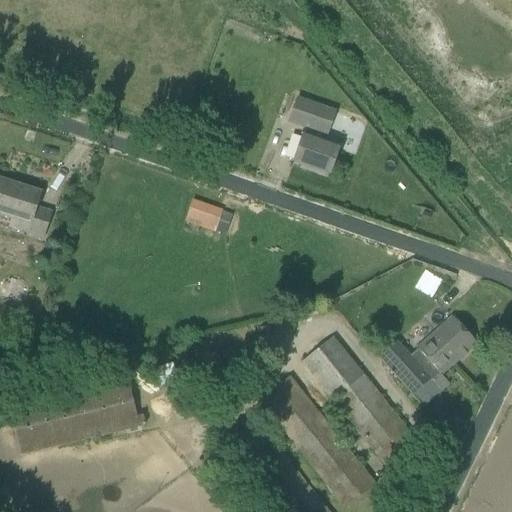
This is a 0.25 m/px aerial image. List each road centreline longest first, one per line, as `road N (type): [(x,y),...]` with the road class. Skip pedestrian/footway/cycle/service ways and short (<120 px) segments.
road 1 (unclassified): [(511,278),(0,107)]
road 2 (unclassified): [(440,511),(511,367)]
